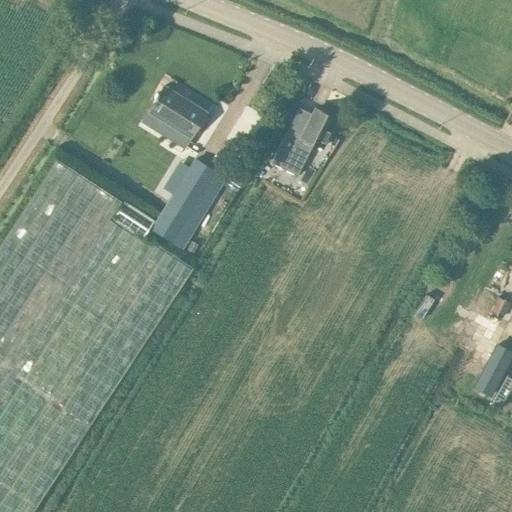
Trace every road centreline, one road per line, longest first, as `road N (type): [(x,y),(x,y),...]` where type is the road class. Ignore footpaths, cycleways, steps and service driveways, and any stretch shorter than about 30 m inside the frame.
road 1 (secondary): [(511,152),(193,0)]
road 2 (unclassified): [(0,187),(123,0)]
